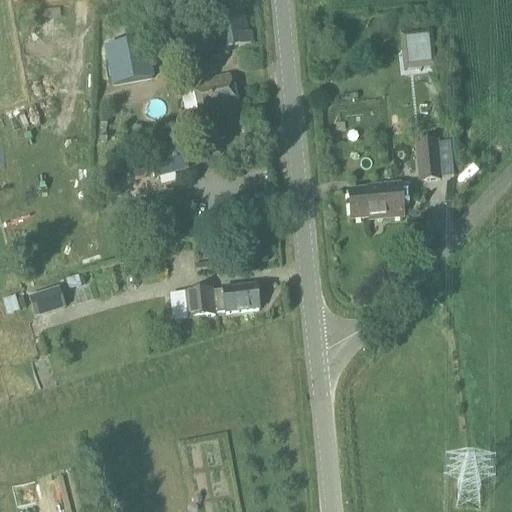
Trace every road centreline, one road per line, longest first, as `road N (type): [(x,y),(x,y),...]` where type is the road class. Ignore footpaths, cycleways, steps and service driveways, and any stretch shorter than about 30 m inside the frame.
road 1 (unclassified): [(315,356),(280,0)]
road 2 (unclassified): [(315,356),(388,309),(511,174)]
road 3 (unclassified): [(330,511),(315,356)]
